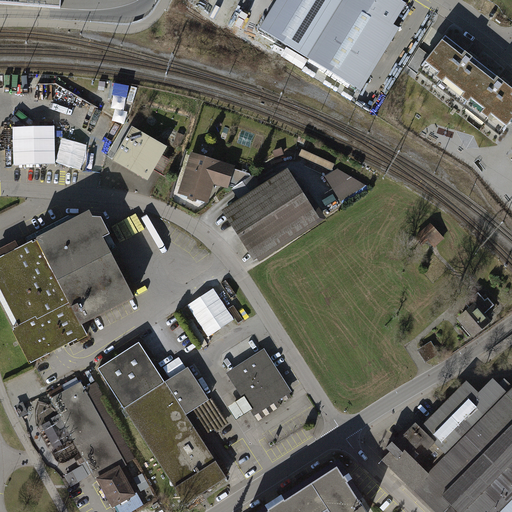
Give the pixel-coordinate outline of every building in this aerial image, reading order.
[(0,0),(0,7),(61,12),(62,0),(0,0)] [(180,0),(210,18),(211,16),(235,30),(248,8),(239,2),(236,7),(224,0),(180,0)] [(309,61),(345,0),(278,0),(260,31),(309,61)] [(409,6),(398,0),(345,0),(309,61),(363,93),(400,32),(404,35),(412,23),(402,17),(409,6)] [(418,74),(460,105),(484,74),(442,42),(418,74)] [(460,105),(502,137),(511,123),(511,94),(484,74),(460,105)] [(126,95),(128,84),(115,81),(113,93),(126,95)] [(13,128),(14,166),(17,166),(40,166),(55,166),(55,127),(13,128)] [(132,129),(112,163),(148,184),(168,150),(132,129)] [(463,146),(479,146),(478,131),(463,131),(463,146)] [(88,147),(63,139),(56,163),(80,171),(88,147)] [(237,168),(190,155),(178,196),(208,205),(214,187),(230,191),(237,168)] [(320,222),(288,172),(223,214),(256,264),(320,222)] [(326,180),(343,208),(369,192),(367,188),(339,172),(326,180)] [(91,215),(88,209),(34,236),(35,238),(8,252),(0,256),(0,290),(17,325),(12,328),(13,329),(11,330),(27,361),(29,360),(30,362),(59,347),(68,343),(70,347),(88,338),(80,323),(133,296),(103,238),(110,235),(100,216),(91,215)] [(442,239),(431,225),(411,240),(422,254),(442,239)] [(188,304),(209,336),(235,318),(213,287),(188,304)] [(473,308),(457,322),(474,341),(492,325),(485,318),(495,309),(489,302),(486,304),(479,297),(470,305),(473,308)] [(230,310),(236,319),(241,316),(235,307),(230,310)] [(432,341),(418,350),(425,362),(439,354),(432,341)] [(139,345),(99,371),(187,507),(227,481),(187,418),(209,404),(187,371),(165,385),(139,345)] [(265,350),(227,374),(243,399),(251,412),(255,417),(293,393),(265,350)] [(511,511),(511,386),(507,391),(492,377),(478,391),(466,380),(420,426),(415,421),(393,443),(391,440),(384,446),(388,450),(380,458),(412,490),(413,489),(435,511),(511,511)] [(78,378),(48,394),(91,470),(95,479),(119,465),(121,469),(136,461),(95,382),(83,388),(78,378)] [(243,399),(228,408),(236,422),(251,412),(243,399)] [(203,437),(226,422),(214,403),(190,418),(203,437)] [(119,465),(95,479),(114,511),(125,511),(141,503),(121,469),(119,465)] [(367,511),(338,467),(268,511),(367,511)] [(71,486),(80,481),(74,470),(66,475),(71,486)]
